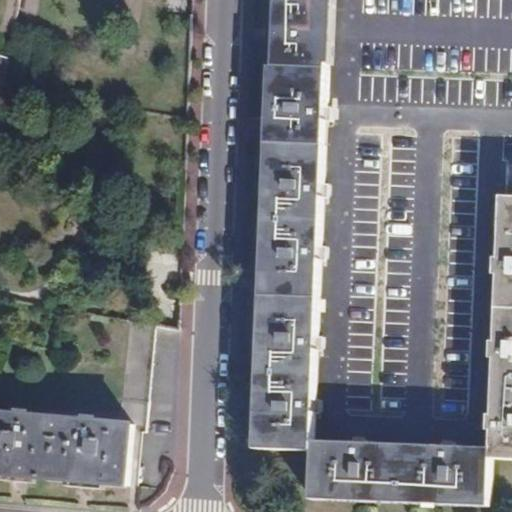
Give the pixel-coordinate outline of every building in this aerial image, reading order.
[(284,0),(283,51),(328,52),(333,52),(334,0),(284,0)] [(283,51),(277,51),(266,451),(318,452),(318,446),(328,52),(283,51)] [(511,202),(506,202),(499,463),(511,463),(511,202)] [(147,428),(155,326),(130,321),(123,417),(51,412),(50,420),(0,416),(0,477),(131,488),(135,429),(147,428)] [(499,451),(318,446),(318,452),(317,501),(498,506),(499,463),(499,451)]
